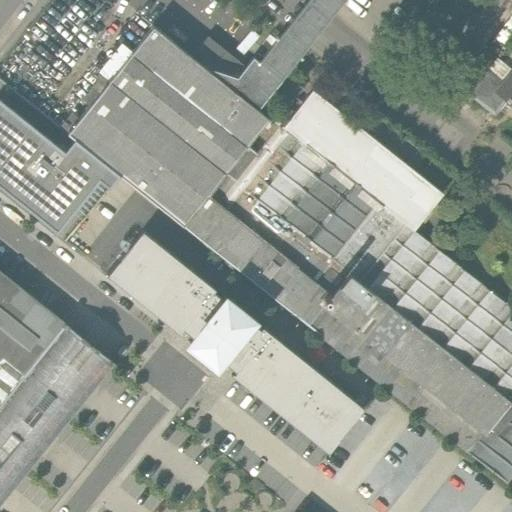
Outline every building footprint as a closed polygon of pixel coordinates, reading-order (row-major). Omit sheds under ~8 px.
[(308,0),(303,7),(259,63),(279,79),(324,23),(342,0),(308,0)] [(378,383),(435,428),(468,454),(506,484),(511,476),(511,308),(413,230),(442,193),(312,89),(280,130),(255,109),(209,73),(167,40),(155,30),(69,138),(115,174),(378,383)] [(255,109),(279,79),(259,63),(253,58),(237,78),(212,69),(209,73),(255,109)] [(494,62),(467,95),(493,116),(498,110),(507,117),(511,110),(511,68),(508,74),(494,62)] [(56,150),(0,102),(0,191),(48,230),(90,177),(97,181),(104,187),(115,174),(66,138),(60,145),(56,150)] [(358,409),(135,229),(100,271),(98,273),(169,328),(174,332),(167,340),(202,368),(210,358),(221,366),(226,369),(223,373),(236,383),(318,449),(320,451),(358,409)] [(0,397),(60,324),(0,276),(0,397)] [(60,324),(0,397),(0,451),(26,472),(104,373),(111,364),(60,324)] [(0,503),(26,472),(0,451),(0,503)]
